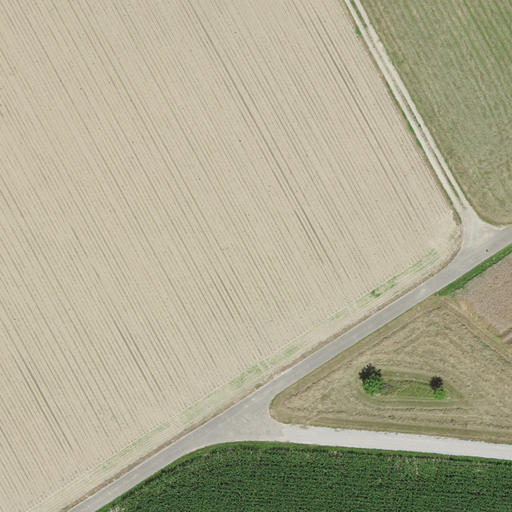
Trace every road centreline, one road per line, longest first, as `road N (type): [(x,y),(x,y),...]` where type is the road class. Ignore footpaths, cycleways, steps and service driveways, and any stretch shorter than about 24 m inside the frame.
road 1 (track): [(511,236),(78,511)]
road 2 (track): [(511,452),(213,425)]
road 3 (track): [(502,242),(368,0)]
